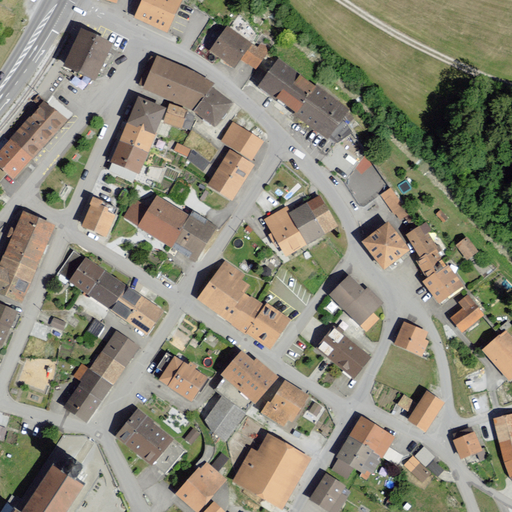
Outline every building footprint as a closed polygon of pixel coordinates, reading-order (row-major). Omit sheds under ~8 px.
[(144,0),(135,23),(168,38),(183,4),(174,0),(144,0)] [(64,66),(96,80),(113,44),(81,29),(64,66)] [(209,54),(234,72),(240,62),(252,46),(227,29),(209,54)] [(240,62),(254,73),(270,52),(262,46),(258,51),(252,46),(240,62)] [(158,59),(145,90),(178,104),(190,111),(212,86),(199,79),(158,59)] [(297,115),(317,88),(277,59),(258,87),(297,115)] [(297,115),(295,118),(328,142),(350,111),(317,88),(297,115)] [(196,110),(215,126),(232,104),(212,89),(196,110)] [(139,97),(127,123),(156,134),(166,108),(139,97)] [(43,147),(66,121),(42,100),(9,139),(33,160),(43,147)] [(127,123),(120,141),(148,153),(156,134),(127,123)] [(252,161),(263,143),(233,124),(222,143),(252,161)] [(0,150),(0,167),(14,179),(33,160),(9,139),(0,150)] [(120,141),(111,163),(139,174),(148,153),(120,141)] [(208,187),(232,202),(254,166),(231,151),(208,187)] [(393,189),(381,197),(398,222),(411,214),(393,189)] [(149,208),(137,228),(170,248),(190,216),(156,196),(149,208)] [(325,234),(337,227),(319,196),(307,204),(325,234)] [(82,226),(106,237),(116,214),(101,208),(104,202),(95,198),(82,226)] [(134,200),(123,218),(137,228),(149,208),(134,200)] [(308,245),(325,234),(307,204),(289,214),(308,245)] [(264,220),(285,258),(308,245),(289,214),(286,208),(264,220)] [(23,212),(5,256),(35,269),(54,225),(23,212)] [(170,248),(195,263),(217,227),(192,212),(190,216),(170,248)] [(362,243),(384,271),(410,251),(388,223),(362,243)] [(427,224),(407,237),(422,260),(417,264),(428,280),(446,267),(436,252),(439,250),(429,235),(432,233),(427,224)] [(455,246),(467,261),(478,252),(467,237),(455,246)] [(5,256),(0,266),(32,279),(35,269),(5,256)] [(85,258),(68,283),(88,296),(105,271),(85,258)] [(225,262),(199,301),(243,331),(261,304),(246,294),(251,287),(241,280),(245,275),(225,262)] [(0,266),(0,265),(0,294),(21,304),(32,279),(0,266)] [(423,283),(438,304),(465,286),(450,265),(446,267),(428,280),(423,283)] [(88,296),(109,311),(126,286),(105,271),(88,296)] [(328,297),(359,329),(384,305),(368,288),(364,292),(349,276),(328,297)] [(109,311),(113,313),(125,322),(142,297),(126,286),(109,311)] [(125,322),(146,336),(162,310),(142,297),(125,322)] [(451,319),(462,333),(483,317),(468,298),(458,305),(463,311),(451,319)] [(268,304),(246,334),(270,351),(291,321),(290,320),(268,304)] [(0,305),(0,347),(1,348),(16,312),(0,305)] [(55,319),(51,328),(61,332),(65,323),(55,319)] [(93,320),(86,332),(97,339),(104,327),(93,320)] [(405,324),(395,346),(422,357),(429,343),(424,341),(427,334),(405,324)] [(316,349),(353,379),(371,356),(335,326),(316,349)] [(103,352),(126,368),(139,348),(116,332),(103,352)] [(482,351),(509,382),(511,379),(511,339),(506,332),(482,351)] [(220,376),(254,406),(278,379),(257,360),(255,363),(241,351),(220,376)] [(90,370),(113,386),(126,368),(103,352),(90,370)] [(176,357),(159,381),(167,387),(184,363),(176,357)] [(167,387),(191,403),(207,379),(184,363),(167,387)] [(82,365),(74,378),(82,383),(90,370),(82,365)] [(79,386),(103,402),(113,386),(90,370),(82,383),(79,386)] [(261,414),(285,427),(289,420),(293,423),(308,397),(285,384),(272,405),(268,402),(261,414)] [(65,408),(88,424),(103,402),(79,386),(65,408)] [(427,393),(408,423),(424,434),(444,404),(427,393)] [(222,397),(204,421),(211,433),(225,445),(247,416),(222,397)] [(136,412),(115,440),(154,470),(156,465),(175,443),(136,412)] [(511,415),(495,421),(504,462),(511,458),(511,415)] [(377,453),(384,457),(395,438),(360,418),(349,437),(377,453)] [(0,423),(0,437),(4,439),(9,427),(0,423)] [(454,441),(462,460),(481,452),(474,433),(454,441)] [(233,482),(281,509),(309,460),(267,436),(258,452),(252,448),(233,482)] [(349,437),(337,459),(365,475),(377,453),(349,437)] [(156,465),(166,474),(185,451),(175,443),(156,465)] [(417,454),(439,474),(447,465),(425,445),(417,454)] [(389,457),(401,461),(405,453),(393,448),(389,457)] [(414,454),(404,464),(423,481),(433,471),(414,454)] [(200,468),(175,496),(193,511),(198,511),(227,480),(208,464),(202,470),(200,468)] [(65,511),(83,485),(52,465),(23,511),(15,507),(11,511),(65,511)] [(326,473),(310,500),(329,511),(345,485),(326,473)]
